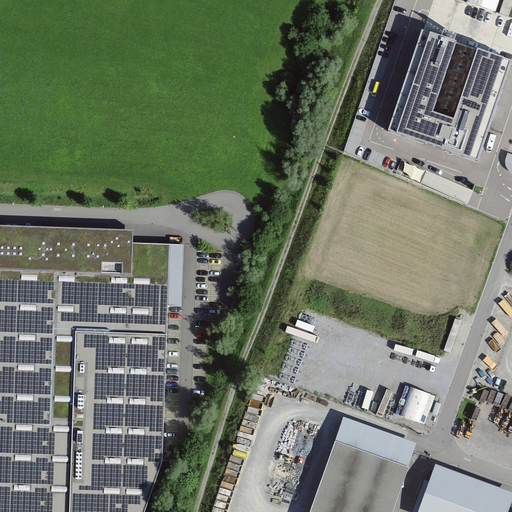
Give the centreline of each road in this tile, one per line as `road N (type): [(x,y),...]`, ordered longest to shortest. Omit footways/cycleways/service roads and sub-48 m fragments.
road 1 (track): [(193,511),(379,0)]
road 2 (unclassified): [(0,214),(174,219)]
road 3 (unclassified): [(174,219),(223,243),(240,231),(242,217),(228,202),(206,203)]
